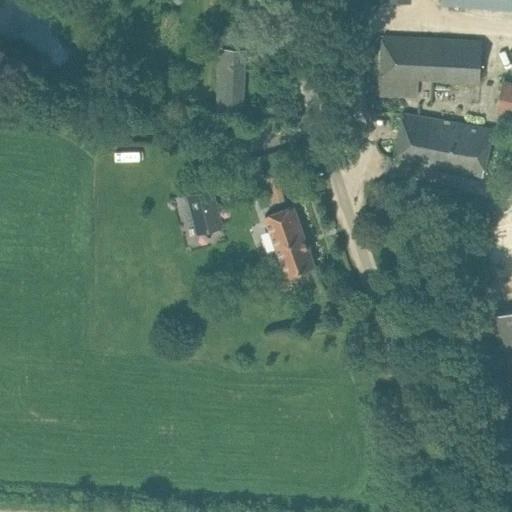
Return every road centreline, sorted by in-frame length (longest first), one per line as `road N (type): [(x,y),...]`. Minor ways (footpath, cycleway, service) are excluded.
road 1 (unclassified): [(450,511),(338,180)]
road 2 (unclassified): [(338,180),(292,0)]
road 3 (unclassified): [(338,180),(355,156),(356,3)]
